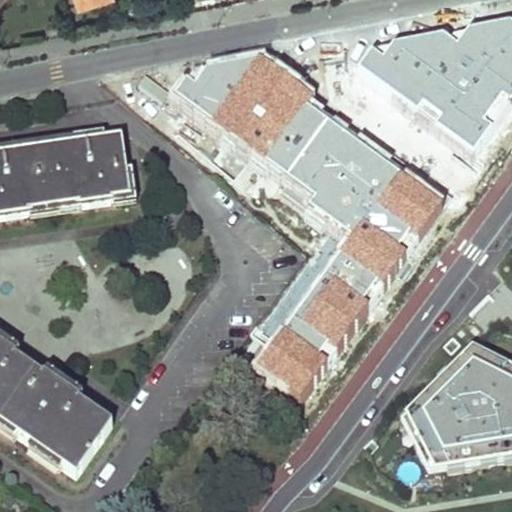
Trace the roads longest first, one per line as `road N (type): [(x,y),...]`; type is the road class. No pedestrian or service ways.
road 1 (residential): [(0,83),(435,0)]
road 2 (residential): [(511,199),(286,511)]
